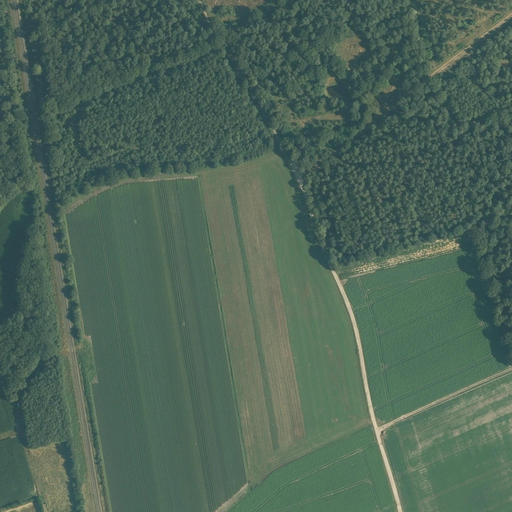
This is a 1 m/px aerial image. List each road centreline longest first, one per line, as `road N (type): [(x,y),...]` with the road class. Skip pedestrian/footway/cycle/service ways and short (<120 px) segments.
road 1 (track): [(511,17),(301,180)]
road 2 (track): [(301,180),(355,321),(376,430)]
road 3 (track): [(199,0),(301,180)]
road 4 (track): [(376,430),(511,367)]
